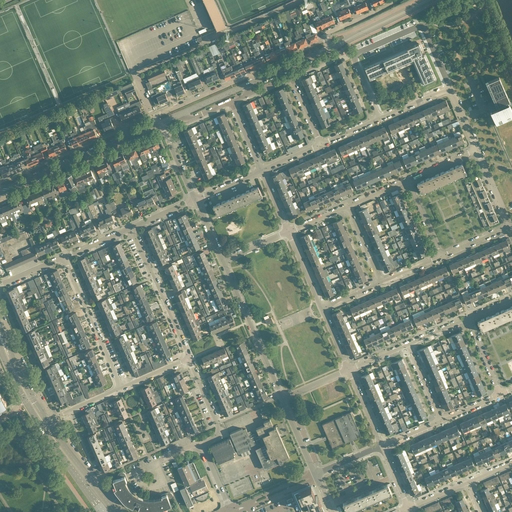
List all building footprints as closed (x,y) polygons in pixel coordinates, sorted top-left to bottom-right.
[(351,15),(349,11),(350,10),(348,7),(348,6),(350,5),(349,2),(347,0),(343,0),(346,4),(344,5),(341,6),(341,8),(342,8),(346,18),(351,15)] [(363,11),(357,0),(354,1),(353,0),(347,0),(349,2),(350,5),(351,6),(354,5),(355,9),(357,14),(363,11)] [(357,0),(363,11),(366,10),(369,9),(368,8),(365,1),(367,0),(357,0)] [(335,23),(333,18),(332,14),(331,15),(329,9),(327,10),(323,1),(320,3),(325,16),(329,25),(335,23)] [(346,18),(342,8),(341,8),(341,6),(339,3),(333,5),(338,16),(340,20),(346,18)] [(329,25),(325,16),(322,17),(320,12),(318,8),(315,9),(317,14),(318,16),(323,27),(329,25)] [(318,16),(312,18),(316,25),(318,30),(323,27),(318,16)] [(318,39),(315,33),(316,32),(317,33),(314,26),(311,28),(309,24),(307,25),(308,29),(314,41),(316,40),(317,41),(317,40),(318,40),(318,39)] [(314,41),(308,29),(307,25),(306,25),(307,26),(305,27),(307,32),(305,33),(305,34),(305,35),(309,43),(310,44),(311,43),(311,42),(314,41)] [(308,44),(303,33),(301,34),(298,27),(295,28),(297,31),(297,30),(303,46),(305,45),(306,45),(307,45),(307,44),(308,44)] [(248,30),(242,33),(244,38),(246,41),(251,39),(248,30)] [(303,46),(297,30),(297,31),(294,32),(296,37),(294,38),(299,48),(300,48),(301,48),(301,47),(303,46)] [(297,49),(295,42),(292,43),(288,31),(285,32),(287,36),(287,38),(288,38),(293,51),(295,50),(296,50),(297,50),(297,49)] [(363,59),(410,42),(406,32),(359,49),(363,59)] [(231,37),(226,39),(230,48),(235,45),(233,41),(232,37),(231,37)] [(288,38),(287,38),(285,39),(286,41),(284,42),(285,46),(288,53),(289,53),(291,52),(291,51),(293,51),(288,38)] [(226,39),(221,41),(225,50),(230,48),(226,39)] [(269,44),(266,45),(272,60),(277,58),(278,57),(282,55),(276,40),(275,39),(273,40),(275,44),(277,49),(275,50),(274,51),(272,47),(270,48),(270,46),(269,44)] [(279,39),(276,40),(282,55),(287,53),(284,46),(284,47),(282,43),(281,44),(280,42),(279,39)] [(225,50),(221,41),(216,43),(220,52),(225,50)] [(220,52),(216,43),(208,47),(213,56),(220,53),(220,52)] [(265,43),(263,45),(267,54),(265,55),(268,62),(272,60),(266,45),(265,43)] [(407,50),(365,68),(369,78),(388,70),(401,64),(413,59),(424,83),(425,83),(433,79),(434,79),(423,54),(421,50),(418,43),(406,48),(406,49),(407,50)] [(208,47),(200,50),(202,54),(202,55),(208,53),(210,57),(210,60),(214,68),(217,66),(215,61),(213,56),(208,47)] [(245,47),(242,48),(244,53),(251,69),(254,68),(256,67),(255,67),(256,67),(257,66),(258,66),(258,67),(260,66),(259,65),(262,64),(257,52),(255,49),(253,50),(254,53),(255,55),(252,56),(254,60),(253,60),(251,56),(250,57),(249,55),(247,52),(248,51),(246,48),(245,47)] [(257,48),(255,49),(257,52),(262,64),(264,63),(264,64),(266,63),(266,62),(264,56),(263,55),(261,56),(259,51),(257,48)] [(197,56),(202,54),(200,50),(195,52),(195,53),(192,54),(200,73),(200,72),(203,71),(197,56)] [(244,59),(242,60),(244,64),(247,71),(247,70),(248,71),(249,70),(251,69),(244,53),(242,54),(244,57),(244,59)] [(200,73),(192,54),(189,56),(190,58),(192,62),(196,73),(197,74),(198,74),(200,73)] [(226,60),(224,62),(231,78),(236,76),(236,75),(241,73),(236,61),(233,54),(229,56),(231,59),(232,59),(233,62),(234,64),(232,65),(233,69),(231,66),(229,67),(228,65),(226,60)] [(219,59),(218,60),(223,73),(226,80),(231,78),(224,62),(221,55),(218,56),(219,59)] [(179,59),(174,61),(179,72),(180,72),(183,70),(181,65),(179,59)] [(238,60),(236,61),(241,73),(246,71),(243,65),(241,61),(239,62),(238,60)] [(344,68),(342,62),(334,65),(337,71),(344,68)] [(150,81),(166,74),(163,67),(147,74),(150,81)] [(217,72),(215,68),(209,71),(213,80),(219,77),(217,72)] [(347,74),(344,68),(337,71),(338,74),(339,77),(347,74)] [(213,80),(209,71),(203,74),(207,83),(213,80)] [(349,80),(347,74),(339,77),(342,83),(349,80)] [(196,87),(202,85),(198,76),(192,78),(196,87)] [(311,76),(301,80),(304,86),(312,82),(312,83),(313,82),(311,76)] [(499,77),(486,83),(487,86),(489,85),(499,108),(491,112),(497,126),(511,119),(511,111),(508,102),(509,101),(499,77)] [(196,87),(192,78),(186,81),(190,90),(196,87)] [(352,86),(349,80),(342,83),(343,86),(341,87),(342,90),(344,89),(352,86)] [(178,96),(185,92),(180,81),(178,82),(179,85),(174,87),(171,81),(169,82),(172,88),(174,93),(176,92),(178,96)] [(314,88),(312,83),(312,82),(304,86),(306,92),(314,88)] [(119,89),(117,90),(119,93),(124,91),(124,90),(134,86),(132,83),(119,88),(119,89)] [(355,92),(352,86),(344,89),(347,96),(355,92)] [(283,88),(281,89),(275,91),(278,97),(285,94),(283,88)] [(318,94),(317,92),(318,92),(316,88),(314,88),(306,92),(309,98),(317,94),(318,94)] [(117,90),(105,95),(107,100),(112,98),(111,97),(119,93),(117,90)] [(157,94),(151,96),(156,105),(159,103),(160,104),(168,100),(167,96),(165,93),(161,95),(159,90),(156,91),(157,94)] [(347,96),(345,96),(346,99),(346,100),(347,103),(350,102),(357,98),(355,92),(347,96)] [(288,100),(285,94),(278,97),(280,103),(288,100)] [(319,100),(317,94),(309,98),(312,104),(319,100)] [(360,104),(357,98),(350,102),(352,108),(360,104)] [(291,106),(288,100),(280,103),(283,109),(291,106)] [(314,110),(322,106),(319,100),(312,104),(314,110)] [(446,100),(440,103),(443,111),(449,109),(446,100)] [(140,101),(130,105),(135,116),(142,113),(139,106),(142,105),(140,101)] [(253,108),(250,102),(243,105),(245,111),(253,108)] [(104,119),(100,121),(102,124),(104,130),(105,129),(106,130),(108,129),(107,128),(113,126),(110,119),(116,116),(107,103),(104,105),(104,107),(106,112),(107,112),(108,116),(106,118),(107,119),(105,120),(104,119)] [(443,111),(440,103),(434,105),(438,114),(439,116),(444,113),(443,111)] [(363,110),(360,104),(352,108),(355,114),(363,110)] [(132,118),(135,116),(130,105),(125,107),(130,119),(132,118)] [(438,114),(434,105),(428,108),(432,116),(438,114)] [(293,112),(291,106),(283,109),(286,115),(293,112)] [(325,112),(322,106),(314,110),(317,116),(325,112)] [(125,107),(118,110),(123,122),(130,119),(125,107)] [(255,114),(253,108),(245,111),(248,117),(255,114)] [(432,116),(428,108),(422,110),(426,119),(432,116)] [(422,110),(417,113),(420,121),(426,119),(422,110)] [(296,118),(293,112),(286,115),(288,121),(296,118)] [(327,118),(325,112),(317,116),(320,122),(327,118)] [(420,121),(417,113),(411,115),(415,124),(420,121)] [(227,119),(224,114),(216,117),(219,123),(227,119)] [(258,120),(255,114),(248,117),(250,123),(258,120)] [(415,124),(411,115),(405,118),(409,126),(415,124)] [(91,123),(85,126),(86,127),(91,139),(92,138),(92,139),(94,138),(94,137),(97,136),(95,132),(94,129),(97,127),(95,123),(95,122),(92,116),(89,118),(90,121),(91,123)] [(298,124),(296,118),(288,121),(291,127),(298,124)] [(330,124),(327,118),(320,122),(322,128),(330,124)] [(409,126),(405,118),(400,120),(403,129),(409,126)] [(229,125),(227,119),(219,123),(221,129),(229,125)] [(261,126),(258,120),(250,123),(253,129),(261,126)] [(403,129),(400,120),(394,123),(397,131),(403,129)] [(397,131),(394,123),(388,125),(392,134),(397,131)] [(301,130),(298,124),(291,127),(293,133),(301,130)] [(232,131),(229,125),(221,129),(219,130),(221,136),(224,135),(232,131)] [(261,126),(253,129),(256,135),(263,132),(262,130),(264,129),(262,125),(261,126)] [(75,128),(72,129),(73,132),(74,133),(79,144),(81,143),(82,143),(83,143),(84,142),(85,142),(85,141),(86,141),(87,141),(88,141),(88,140),(91,139),(86,127),(85,126),(83,127),(83,128),(84,130),(81,131),(82,134),(81,134),(78,135),(76,131),(75,128)] [(384,127),(378,129),(382,138),(384,141),(389,139),(384,127)] [(194,134),(191,128),(184,131),(186,137),(194,134)] [(382,138),(378,129),(373,132),(376,140),(382,138)] [(304,136),(301,130),(293,133),(291,134),(294,140),(304,136)] [(234,137),(232,131),(224,135),(221,136),(224,142),(227,141),(234,137)] [(197,133),(194,134),(186,137),(189,143),(197,140),(198,139),(197,136),(199,135),(198,132),(197,133)] [(266,138),(263,132),(256,135),(258,141),(266,138)] [(376,140),(373,132),(367,134),(371,143),(376,140)] [(71,135),(68,136),(68,137),(70,140),(71,143),(72,142),(73,146),(76,145),(77,146),(78,145),(78,144),(79,144),(74,133),(70,134),(71,135)] [(367,134),(361,137),(365,145),(366,149),(372,146),(371,143),(367,134)] [(464,142),(462,137),(461,134),(455,136),(458,145),(464,142)] [(61,152),(56,140),(54,135),(51,136),(53,141),(54,141),(53,142),(54,142),(51,143),(53,146),(56,154),(61,152)] [(458,145),(455,136),(449,139),(453,147),(458,145)] [(237,143),(234,137),(227,141),(229,147),(237,143)] [(365,145),(361,137),(356,139),(359,148),(360,148),(359,148),(365,145)] [(66,142),(64,138),(59,140),(59,138),(56,140),(61,152),(67,149),(64,142),(66,142)] [(269,144),(268,144),(266,138),(258,141),(261,147),(269,144)] [(359,148),(356,139),(350,142),(354,150),(355,154),(361,151),(360,148),(359,148)] [(453,147),(449,139),(443,141),(447,150),(453,147)] [(189,143),(191,149),(199,146),(197,140),(189,143)] [(447,150),(443,141),(437,144),(441,152),(447,150)] [(146,144),(142,146),(148,159),(150,158),(147,152),(149,151),(150,150),(150,152),(152,155),(155,154),(155,156),(158,155),(152,142),(151,142),(147,144),(146,144)] [(354,150),(350,142),(344,144),(348,153),(354,150)] [(39,153),(36,154),(39,161),(45,159),(42,153),(45,152),(42,144),(41,143),(39,144),(40,147),(37,148),(39,153)] [(56,154),(53,146),(50,148),(48,143),(45,144),(44,143),(42,144),(45,152),(48,150),(51,156),(56,154)] [(240,150),(237,143),(229,147),(232,153),(240,150)] [(273,149),(271,145),(270,143),(269,144),(261,147),(263,153),(273,149)] [(200,145),(199,146),(191,149),(194,155),(202,152),(205,150),(203,144),(200,145)] [(297,144),(287,149),(288,153),(299,148),(297,144)] [(348,153),(344,144),(338,147),(342,155),(348,153)] [(441,152),(437,144),(432,146),(435,155),(441,152)] [(142,146),(137,148),(140,155),(143,161),(148,159),(142,146)] [(435,155),(432,146),(426,149),(430,157),(435,155)] [(39,161),(36,154),(33,155),(30,148),(28,149),(34,164),(39,161)] [(34,164),(28,149),(25,150),(26,153),(28,158),(23,160),(25,165),(28,164),(29,166),(34,164)] [(135,149),(131,151),(136,164),(138,168),(141,167),(138,160),(140,159),(135,149)] [(334,149),(329,151),(332,159),(338,157),(334,149)] [(430,157),(426,149),(420,151),(424,160),(430,157)] [(242,155),(240,150),(232,153),(234,159),(242,155)] [(138,168),(131,151),(126,153),(129,160),(131,159),(136,169),(138,168)] [(334,163),(332,160),(332,159),(329,151),(323,154),(327,162),(328,165),(334,163)] [(424,160),(420,151),(414,154),(418,162),(424,160)] [(204,158),(202,152),(194,155),(197,161),(204,158)] [(123,169),(128,167),(123,154),(120,156),(119,155),(117,156),(122,168),(123,169)] [(327,162),(323,154),(317,156),(321,164),(327,162)] [(418,162),(414,154),(409,156),(412,165),(418,162)] [(245,161),(242,155),(234,159),(237,165),(245,161)] [(14,156),(11,157),(17,171),(23,169),(22,166),(25,165),(23,160),(22,160),(20,156),(15,158),(14,156)] [(119,171),(123,169),(122,168),(117,156),(115,157),(115,158),(112,159),(114,163),(113,163),(117,172),(114,173),(119,184),(120,183),(120,184),(123,183),(120,178),(122,177),(119,171)] [(321,164),(317,156),(311,159),(315,167),(321,164)] [(412,165),(409,156),(403,159),(406,167),(412,165)] [(17,171),(11,157),(9,158),(10,160),(6,162),(11,174),(17,171)] [(207,164),(204,158),(197,161),(199,167),(207,164)] [(315,167),(311,159),(306,161),(309,169),(315,167)] [(403,169),(399,161),(399,160),(393,163),(397,171),(403,169)] [(11,174),(6,162),(1,164),(0,161),(0,171),(1,174),(2,173),(4,177),(8,175),(9,176),(11,175),(11,174)] [(309,169),(306,161),(300,164),(304,172),(309,169)] [(104,162),(101,163),(104,171),(105,173),(106,175),(105,173),(108,172),(109,173),(112,172),(110,168),(108,165),(106,162),(104,163),(104,162)] [(98,165),(95,166),(97,170),(96,170),(98,173),(98,174),(100,177),(106,175),(105,173),(104,171),(101,163),(98,165)] [(397,171),(393,163),(387,165),(391,174),(397,171)] [(210,170),(207,164),(199,167),(202,173),(210,170)] [(304,172),(300,164),(294,166),(298,174),(300,178),(303,177),(301,173),(304,172)] [(462,164),(453,168),(447,171),(451,179),(465,173),(466,174),(462,164)] [(391,174),(387,165),(382,168),(385,176),(391,174)] [(298,174),(294,166),(288,169),(292,177),(298,174)] [(385,176),(382,168),(376,170),(380,179),(385,176)] [(91,170),(86,172),(89,180),(91,184),(95,182),(91,170)] [(212,176),(210,170),(202,173),(205,179),(212,176)] [(380,179),(376,170),(370,173),(374,181),(380,179)] [(369,171),(363,173),(364,175),(368,184),(374,181),(370,173),(369,171)] [(451,179),(447,171),(432,177),(436,186),(451,179)] [(86,172),(81,174),(84,182),(86,186),(89,185),(88,181),(89,180),(86,172)] [(274,182),(282,179),(286,177),(289,176),(288,173),(283,176),(281,172),(275,175),(272,176),(274,182)] [(173,185),(170,178),(167,179),(165,173),(157,177),(161,186),(163,185),(165,188),(173,185)] [(77,176),(72,178),(76,186),(78,189),(81,188),(79,185),(80,184),(82,184),(83,188),(86,186),(84,182),(81,174),(77,176)] [(71,175),(64,178),(70,188),(72,192),(76,190),(78,189),(76,186),(72,178),(71,175)] [(368,184),(364,175),(359,178),(362,186),(368,184)] [(481,181),(478,175),(469,179),(472,185),(481,181)] [(421,194),(422,194),(422,193),(422,192),(436,186),(432,177),(417,184),(421,194)] [(362,186),(359,178),(353,181),(357,189),(362,186)] [(285,185),(282,179),(274,182),(277,188),(285,185)] [(63,181),(57,183),(60,190),(61,192),(63,196),(66,195),(66,196),(69,195),(63,181)] [(483,187),(481,181),(472,185),(474,191),(483,187)] [(353,191),(349,182),(343,185),(347,193),(353,191)] [(48,187),(51,195),(53,199),(55,198),(56,196),(58,195),(60,199),(63,198),(63,197),(63,196),(61,192),(60,190),(58,192),(56,188),(55,189),(53,185),(51,186),(50,186),(49,186),(48,187)] [(176,192),(173,185),(165,188),(166,192),(164,193),(166,198),(174,195),(173,193),(176,192)] [(287,191),(285,185),(277,188),(280,194),(287,191)] [(347,193),(343,185),(338,187),(341,196),(347,193)] [(104,197),(100,186),(93,189),(95,193),(98,199),(104,197)] [(262,196),(258,186),(243,193),(247,202),(261,195),(262,197),(262,196)] [(341,196),(338,187),(335,188),(334,186),(331,187),(332,190),(336,198),(341,196)] [(39,191),(37,192),(42,205),(45,203),(43,199),(45,197),(46,197),(48,196),(50,201),(52,201),(53,200),(53,199),(51,195),(48,187),(46,188),(45,188),(43,189),(43,190),(42,190),(41,190),(39,190),(39,191)] [(486,193),(483,187),(474,191),(477,197),(486,193)] [(152,189),(143,193),(145,197),(145,198),(149,206),(152,205),(155,204),(154,201),(158,199),(157,196),(155,192),(154,193),(152,189)] [(326,192),(330,201),(336,198),(332,190),(326,192)] [(145,198),(145,197),(140,200),(139,199),(137,199),(135,195),(133,195),(131,191),(127,194),(132,205),(136,203),(139,209),(144,207),(144,208),(149,206),(145,198)] [(290,197),(287,191),(280,194),(282,200),(290,197)] [(330,201),(326,192),(323,193),(322,191),(320,192),(321,195),(320,195),(324,203),(330,201)] [(27,204),(25,205),(29,214),(32,213),(31,210),(30,207),(32,206),(35,205),(34,202),(35,202),(38,201),(40,206),(41,205),(42,205),(37,192),(35,193),(34,193),(32,193),(32,194),(31,194),(30,195),(28,195),(28,196),(25,197),(27,201),(26,201),(27,204)] [(324,203),(320,195),(321,195),(320,192),(314,195),(315,197),(318,206),(324,203)] [(232,208),(246,202),(247,202),(243,193),(228,199),(232,208)] [(488,199),(486,193),(477,197),(479,203),(488,199)] [(402,200),(401,199),(399,194),(392,198),(394,203),(402,200)] [(292,203),(290,197),(282,200),(285,206),(292,203)] [(318,206),(315,197),(309,200),(313,208),(318,206)] [(232,208),(228,199),(213,206),(217,216),(218,216),(217,215),(232,208)] [(491,204),(488,199),(479,203),(482,208),(491,204)] [(9,204),(7,205),(11,216),(11,217),(12,216),(13,217),(12,217),(13,221),(14,223),(17,222),(15,216),(14,214),(16,213),(15,211),(16,210),(17,212),(22,210),(25,216),(29,214),(25,205),(22,206),(21,204),(20,204),(18,200),(16,201),(15,201),(14,202),(13,202),(13,203),(12,203),(11,203),(9,204)] [(313,208),(309,200),(303,202),(307,211),(313,208)] [(404,206),(402,200),(394,203),(397,209),(404,206)] [(114,201),(109,203),(113,211),(117,209),(114,201)] [(84,206),(85,206),(84,203),(77,207),(76,208),(79,212),(86,209),(84,206)] [(93,203),(88,205),(94,219),(95,220),(97,219),(98,220),(101,219),(100,217),(99,217),(96,211),(97,211),(93,203)] [(107,216),(104,217),(108,225),(114,222),(111,214),(114,213),(113,211),(109,203),(106,204),(108,208),(104,210),(107,216)] [(295,209),(292,203),(285,206),(287,212),(295,209)] [(94,219),(88,205),(88,204),(85,206),(84,206),(86,209),(90,220),(94,219)] [(120,209),(117,211),(120,217),(121,216),(122,219),(126,217),(126,216),(127,215),(133,213),(131,209),(130,209),(128,204),(127,204),(128,206),(124,208),(123,207),(120,208),(120,209)] [(493,210),(491,204),(482,208),(484,214),(493,210)] [(0,219),(1,223),(2,224),(7,222),(4,216),(5,215),(7,214),(10,219),(11,218),(12,217),(13,217),(12,216),(11,217),(11,216),(7,205),(5,206),(4,206),(3,207),(2,207),(2,208),(1,208),(0,207),(0,219)] [(407,212),(404,206),(397,209),(399,215),(407,212)] [(79,212),(76,208),(76,207),(69,210),(71,216),(76,214),(79,212)] [(298,207),(295,209),(287,212),(290,218),(301,213),(298,207)] [(369,214),(367,208),(359,212),(361,218),(369,214)] [(496,216),(493,210),(484,214),(487,220),(496,216)] [(410,218),(407,212),(399,215),(402,221),(410,218)] [(89,233),(87,226),(85,222),(81,224),(76,214),(71,216),(72,217),(76,227),(78,226),(83,235),(89,233)] [(185,214),(175,218),(178,224),(187,219),(186,217),(187,217),(186,214),(185,214)] [(372,221),(369,214),(361,218),(364,224),(372,221)] [(499,222),(496,216),(487,220),(489,226),(499,222)] [(70,220),(73,228),(67,230),(71,241),(78,238),(74,229),(76,228),(76,227),(72,217),(69,219),(70,220)] [(108,225),(104,217),(101,219),(98,220),(101,228),(108,225)] [(412,224),(410,218),(402,221),(405,227),(412,224)] [(189,223),(187,219),(178,224),(180,229),(189,225),(188,223),(189,223)] [(35,222),(33,223),(35,228),(37,227),(42,225),(43,224),(41,220),(39,221),(40,223),(36,225),(35,222)] [(340,220),(332,223),(335,229),(343,226),(340,220)] [(364,224),(367,230),(374,226),(372,221),(364,224)] [(96,230),(93,223),(92,222),(89,223),(90,225),(87,226),(89,233),(96,230)] [(415,230),(412,224),(405,227),(407,233),(415,230)] [(42,225),(37,227),(39,230),(40,229),(41,231),(42,231),(43,232),(44,233),(45,232),(42,225)] [(190,225),(189,225),(180,229),(182,235),(192,231),(191,229),(190,225)] [(377,225),(374,226),(367,230),(369,236),(377,232),(379,231),(377,225)] [(154,234),(157,232),(155,226),(151,228),(152,228),(145,231),(145,232),(146,233),(147,237),(154,234)] [(346,232),(343,226),(335,229),(338,235),(346,232)] [(64,244),(71,241),(67,230),(65,228),(59,230),(58,228),(55,230),(58,236),(61,235),(64,244)] [(192,230),(192,231),(182,235),(185,241),(187,239),(194,236),(193,234),(194,234),(192,230)] [(417,236),(415,230),(407,233),(410,239),(417,236)] [(154,234),(147,237),(148,237),(148,239),(150,242),(159,238),(162,237),(161,234),(157,236),(156,233),(157,233),(157,232),(154,234)] [(338,235),(336,236),(338,242),(348,238),(346,232),(338,235)] [(380,238),(377,232),(369,236),(372,242),(380,238)] [(0,243),(7,240),(9,239),(7,236),(2,238),(0,234),(0,243)] [(310,240),(308,234),(300,237),(302,243),(310,240)] [(59,246),(56,238),(55,238),(54,235),(48,238),(49,241),(52,249),(59,246)] [(194,236),(187,239),(190,244),(196,242),(196,240),(194,236)] [(420,242),(417,236),(410,239),(412,245),(420,242)] [(162,244),(159,238),(150,242),(150,243),(150,242),(151,244),(150,244),(151,245),(150,246),(151,248),(152,248),(162,244)] [(338,242),(340,248),(343,247),(351,244),(348,238),(338,242)] [(382,244),(380,238),(372,242),(374,248),(382,244)] [(510,247),(509,245),(511,244),(509,238),(506,239),(503,240),(503,241),(501,242),(504,250),(505,253),(511,250),(510,247)] [(46,252),(52,249),(49,241),(45,243),(44,239),(41,240),(43,244),(42,244),(46,252)] [(9,245),(7,240),(0,243),(0,245),(1,249),(7,246),(9,245)] [(313,246),(310,240),(302,243),(305,249),(313,246)] [(190,244),(187,246),(189,252),(192,250),(199,247),(199,246),(198,245),(199,244),(198,242),(197,242),(197,241),(196,242),(190,244)] [(121,246),(119,242),(113,245),(112,245),(109,246),(110,247),(109,247),(112,252),(121,248),(120,246),(121,246)] [(423,248),(420,242),(412,245),(415,251),(423,248)] [(504,250),(501,242),(499,243),(498,242),(495,244),(498,252),(504,250)] [(46,252),(42,244),(35,247),(39,255),(46,252)] [(164,249),(162,244),(152,248),(153,250),(154,253),(164,249)] [(353,250),(351,244),(343,247),(346,253),(353,250)] [(385,250),(382,244),(374,248),(377,254),(385,250)] [(498,252),(495,244),(491,245),(491,246),(489,247),(493,255),(498,252)] [(316,252),(313,246),(305,249),(308,255),(316,252)] [(493,255),(489,247),(487,248),(487,247),(483,249),(487,257),(493,255)] [(122,248),(121,248),(112,252),(114,258),(124,254),(123,252),(122,248)] [(425,254),(423,248),(415,251),(418,257),(425,254)] [(157,259),(167,255),(164,249),(154,253),(154,254),(155,253),(155,255),(157,259)] [(487,257),(483,249),(479,250),(480,251),(478,252),(481,260),(487,257)] [(356,256),(353,250),(346,253),(342,255),(345,261),(348,259),(356,256)] [(387,256),(385,250),(377,254),(380,260),(387,256)] [(205,255),(203,251),(193,256),(195,261),(205,257),(204,255),(205,255)] [(318,258),(316,252),(308,255),(310,261),(318,258)] [(481,260),(478,252),(476,253),(475,252),(472,254),(475,262),(481,260)] [(126,259),(125,257),(126,257),(124,253),(124,254),(114,258),(116,261),(114,262),(112,261),(109,263),(107,264),(104,265),(106,269),(117,264),(117,263),(126,259)] [(475,262),(472,254),(468,255),(468,256),(466,257),(470,265),(475,262)] [(159,265),(166,262),(166,261),(165,259),(168,257),(167,255),(157,259),(158,261),(157,261),(159,265)] [(80,266),(90,262),(87,256),(84,257),(84,258),(77,261),(78,261),(79,263),(78,263),(80,266)] [(351,265),(359,262),(356,256),(348,259),(351,265)] [(382,265),(390,262),(387,256),(380,260),(382,265)] [(205,257),(195,261),(198,267),(208,262),(207,261),(207,260),(206,257),(205,257)] [(470,265),(466,257),(464,258),(464,257),(460,259),(464,267),(470,265)] [(321,264),(318,258),(310,261),(313,267),(321,264)] [(128,265),(128,263),(126,259),(117,263),(117,264),(119,269),(128,265)] [(457,261),(455,262),(458,270),(464,267),(460,259),(457,260),(457,261)] [(390,262),(382,265),(385,272),(388,270),(395,267),(398,266),(395,260),(393,261),(390,262)] [(82,272),(92,267),(91,265),(93,264),(92,261),(90,262),(80,266),(80,267),(80,266),(81,268),(82,272)] [(208,262),(199,266),(201,272),(210,268),(209,266),(210,266),(208,262)] [(361,267),(359,262),(351,265),(353,271),(361,267)] [(458,270),(455,262),(453,263),(452,262),(449,264),(452,272),(458,270)] [(131,270),(130,268),(129,264),(128,265),(119,269),(122,274),(131,270)] [(323,270),(321,264),(313,267),(316,273),(323,270)] [(177,269),(175,265),(172,265),(165,268),(166,270),(167,273),(174,270),(177,269)] [(442,268),(440,269),(443,277),(449,274),(445,266),(441,267),(442,268)] [(85,277),(95,273),(93,268),(92,268),(92,267),(82,272),(83,272),(83,274),(85,277)] [(364,273),(361,267),(353,271),(356,277),(364,273)] [(212,271),(212,270),(211,268),(210,268),(201,272),(202,275),(201,275),(202,277),(206,276),(212,273),(212,271)] [(323,270),(316,273),(318,279),(326,276),(329,274),(326,269),(323,270)] [(443,277),(440,269),(437,270),(437,269),(433,271),(437,279),(443,277)] [(59,275),(58,274),(59,273),(57,270),(50,273),(50,272),(44,274),(47,281),(50,279),(59,275)] [(95,273),(85,277),(85,278),(85,277),(86,279),(85,279),(87,283),(95,279),(94,277),(102,273),(101,270),(95,273)] [(131,270),(122,274),(124,280),(127,278),(133,276),(132,274),(133,274),(131,270)] [(168,275),(170,279),(177,276),(174,270),(167,273),(167,274),(168,273),(169,275),(168,275)] [(431,282),(437,279),(433,271),(430,272),(430,273),(428,274),(431,282)] [(212,273),(206,276),(208,282),(215,279),(214,277),(213,273),(212,273)] [(366,280),(364,273),(356,277),(358,281),(354,282),(356,287),(364,283),(363,281),(366,280)] [(431,282),(428,274),(426,275),(426,274),(422,276),(426,284),(431,282)] [(59,275),(50,279),(52,285),(62,281),(61,279),(60,275),(59,275)] [(136,281),(135,279),(134,275),(133,276),(127,278),(124,280),(127,287),(132,284),(132,283),(136,281)] [(179,281),(177,276),(170,279),(171,281),(172,284),(179,281)] [(329,282),(326,276),(318,279),(321,285),(329,282)] [(426,284),(422,276),(418,277),(419,278),(417,279),(420,287),(426,284)] [(511,284),(508,276),(503,278),(506,286),(508,285),(508,286),(511,284)] [(89,288),(99,284),(97,278),(95,279),(87,283),(88,285),(89,288)] [(506,286),(503,278),(497,281),(501,290),(504,288),(504,287),(506,286)] [(36,286),(34,283),(33,279),(28,281),(30,288),(36,286)] [(208,282),(205,283),(208,288),(217,284),(216,282),(217,282),(215,279),(208,282)] [(420,287),(417,279),(415,280),(414,279),(410,281),(414,289),(420,287)] [(62,281),(52,285),(53,288),(51,289),(53,292),(57,290),(56,290),(64,286),(63,284),(64,284),(62,281)] [(173,286),(174,290),(182,287),(179,281),(172,284),(172,285),(173,284),(173,286)] [(414,289),(410,281),(407,282),(407,283),(405,284),(409,292),(414,289)] [(501,290),(497,281),(491,283),(495,291),(497,290),(497,291),(501,290)] [(331,288),(329,282),(321,285),(323,291),(331,288)] [(495,291),(491,283),(486,286),(489,294),(493,293),(493,292),(495,291)] [(99,284),(89,288),(89,289),(90,288),(91,290),(90,290),(92,294),(99,291),(98,288),(101,287),(99,284)] [(141,288),(140,284),(133,287),(132,286),(129,287),(132,294),(135,293),(142,290),(141,288)] [(218,284),(217,284),(208,288),(210,294),(220,290),(219,288),(218,284)] [(409,292),(405,284),(403,285),(403,284),(399,286),(403,294),(409,292)] [(9,297),(19,293),(17,286),(13,288),(14,289),(7,292),(9,297)] [(38,291),(36,287),(36,286),(30,288),(31,290),(27,292),(29,296),(36,292),(38,291)] [(64,286),(56,290),(57,290),(60,295),(66,292),(66,290),(64,286)] [(489,294),(486,286),(480,288),(483,296),(485,295),(486,296),(489,294)] [(336,293),(334,288),(334,287),(331,288),(323,291),(326,297),(336,293)] [(392,290),(390,291),(393,298),(395,297),(397,301),(401,299),(396,287),(392,289),(392,290)] [(483,296),(480,288),(474,291),(478,299),(482,298),(481,297),(483,296)] [(102,289),(99,291),(92,294),(93,296),(94,300),(101,297),(100,294),(103,292),(102,289)] [(177,301),(187,297),(184,289),(181,291),(181,293),(175,296),(176,297),(175,298),(177,301)] [(144,295),(143,293),(144,293),(142,290),(135,293),(137,298),(144,295)] [(222,293),(221,293),(222,292),(221,290),(220,290),(210,294),(213,299),(222,295),(221,293),(222,293)] [(472,301),(468,293),(467,290),(461,293),(466,305),(470,303),(470,302),(472,301)] [(393,298),(390,291),(388,291),(384,292),(388,301),(393,298)] [(478,299),(474,291),(468,293),(472,301),(474,300),(474,301),(478,299)] [(23,296),(21,292),(20,293),(19,293),(9,297),(12,303),(22,298),(21,296),(23,296)] [(67,292),(66,292),(60,295),(56,296),(59,302),(69,297),(68,295),(69,294),(68,292),(67,292)] [(388,301),(384,292),(380,294),(381,295),(379,295),(382,303),(388,301)] [(459,293),(451,296),(453,300),(456,308),(458,307),(459,308),(463,306),(463,305),(464,305),(459,293)] [(146,299),(146,298),(147,298),(146,295),(145,296),(145,295),(144,295),(137,298),(134,300),(135,300),(134,300),(137,305),(147,301),(146,299)] [(222,295),(213,299),(215,305),(224,301),(224,299),(222,295)] [(382,303),(379,295),(377,296),(376,296),(373,297),(376,306),(382,303)] [(71,301),(71,300),(70,297),(69,297),(59,302),(61,307),(62,307),(71,303),(70,301),(71,301)] [(376,306),(373,297),(369,299),(369,300),(367,300),(371,308),(376,306)] [(12,303),(14,309),(24,304),(22,298),(12,303)] [(99,304),(100,308),(110,304),(108,298),(98,302),(98,303),(98,302),(99,304)] [(184,298),(177,301),(178,303),(179,306),(186,303),(184,298)] [(137,305),(139,311),(149,306),(148,304),(149,304),(147,300),(147,301),(137,305)] [(371,308),(367,300),(365,301),(365,300),(361,302),(365,311),(371,308)] [(456,308),(453,300),(448,303),(451,311),(455,310),(454,309),(456,308)] [(227,306),(226,304),(225,301),(224,301),(215,305),(218,310),(227,306)] [(365,311),(361,302),(358,304),(358,305),(356,305),(359,313),(365,311)] [(72,303),(71,303),(62,307),(64,311),(66,310),(67,311),(74,308),(73,306),(72,303)] [(182,312),(189,309),(186,303),(179,306),(179,307),(180,307),(181,308),(180,309),(182,312)] [(451,311),(448,303),(442,305),(445,313),(447,312),(447,313),(451,311)] [(14,309),(17,314),(24,311),(27,310),(24,304),(14,309)] [(110,304),(100,308),(101,308),(101,310),(103,314),(110,310),(113,309),(110,304)] [(359,313),(356,305),(354,306),(353,305),(350,307),(353,316),(359,313)] [(445,313),(442,305),(436,308),(440,316),(443,315),(443,314),(445,313)] [(149,306),(139,311),(140,311),(142,316),(151,312),(151,310),(149,306)] [(184,317),(194,313),(192,308),(189,309),(182,312),(183,314),(184,317)] [(235,323),(232,318),(230,313),(227,315),(225,311),(227,310),(226,308),(222,310),(223,312),(226,318),(229,325),(231,324),(231,325),(235,323)] [(440,316),(436,308),(430,310),(434,318),(436,317),(436,318),(440,316)] [(511,317),(507,309),(492,315),(496,324),(511,317)] [(105,319),(112,316),(110,310),(103,314),(104,315),(103,316),(105,319)] [(434,318),(430,310),(424,313),(428,321),(432,320),(432,319),(434,318)] [(26,317),(24,311),(17,314),(19,320),(26,317)] [(142,316),(141,316),(144,323),(148,321),(147,320),(154,317),(153,315),(152,311),(151,312),(142,316)] [(340,311),(332,314),(334,320),(343,317),(340,311)] [(77,316),(76,312),(69,315),(70,318),(68,319),(69,322),(71,321),(78,318),(77,316)] [(187,323),(196,319),(194,313),(184,317),(184,318),(185,318),(185,319),(185,320),(187,323)] [(428,321),(424,313),(419,315),(422,323),(424,322),(425,323),(428,321)] [(422,323),(419,315),(413,318),(417,326),(420,325),(420,324),(422,323)] [(496,324),(492,315),(477,322),(481,332),(482,331),(481,330),(496,324)] [(114,321),(112,316),(105,319),(106,321),(107,325),(114,321)] [(229,325),(226,318),(223,319),(222,316),(219,318),(220,321),(223,327),(225,327),(229,325)] [(19,320),(21,325),(29,322),(26,317),(19,320)] [(345,323),(343,317),(334,320),(337,326),(345,323)] [(78,318),(71,321),(73,326),(80,323),(79,321),(80,321),(78,318)] [(196,319),(187,323),(188,325),(187,325),(189,329),(199,324),(200,324),(198,318),(196,319)] [(413,328),(409,319),(404,322),(407,330),(409,329),(409,330),(413,328)] [(118,320),(114,321),(107,325),(108,325),(108,326),(108,327),(110,330),(117,327),(116,324),(119,323),(118,320)] [(24,331),(34,327),(31,321),(29,322),(21,325),(24,331)] [(149,324),(146,326),(148,331),(158,327),(157,325),(158,325),(156,321),(149,324)] [(220,321),(215,323),(218,330),(220,329),(224,328),(223,327),(220,321)] [(395,335),(392,327),(392,326),(390,321),(386,323),(388,326),(389,327),(390,328),(386,329),(390,338),(394,336),(394,335),(395,335)] [(407,330),(404,322),(398,324),(402,333),(405,331),(405,330),(407,330)] [(80,323),(73,326),(71,327),(73,333),(82,329),(82,327),(80,323)] [(218,330),(215,323),(209,326),(212,333),(213,333),(213,332),(214,331),(214,332),(218,330)] [(348,328),(345,323),(337,326),(339,332),(348,328)] [(191,334),(201,330),(199,324),(189,329),(190,330),(191,334)] [(402,333),(398,324),(392,327),(392,326),(392,327),(395,335),(397,334),(398,335),(402,333)] [(112,336),(122,332),(120,326),(117,327),(110,330),(111,332),(110,332),(112,336)] [(158,327),(148,331),(150,337),(151,336),(160,332),(160,330),(158,327)] [(350,334),(348,328),(339,332),(342,338),(350,334)] [(83,329),(82,329),(73,333),(76,338),(85,334),(84,332),(83,329)] [(390,338),(386,329),(381,332),(384,340),(386,339),(387,339),(390,338)] [(37,336),(39,335),(38,332),(35,333),(34,330),(27,333),(30,339),(37,336)] [(201,336),(199,331),(201,330),(191,334),(192,334),(193,336),(192,336),(194,340),(201,336)] [(163,338),(162,336),(161,332),(160,332),(154,335),(151,336),(153,342),(154,342),(163,338)] [(384,340),(381,332),(375,334),(379,343),(383,341),(382,340),(384,340)] [(463,338),(460,332),(451,336),(454,342),(463,338)] [(32,345),(42,340),(41,337),(43,336),(42,334),(39,335),(37,336),(30,339),(32,345)] [(85,334),(76,338),(78,344),(81,343),(88,340),(88,339),(87,340),(86,338),(87,338),(87,337),(86,334),(85,335),(85,334)] [(353,340),(350,334),(342,338),(345,344),(353,340)] [(379,343),(375,334),(369,337),(373,345),(375,343),(375,344),(379,343)] [(125,341),(123,336),(116,339),(117,341),(116,341),(118,344),(125,341)] [(373,345),(369,337),(363,339),(367,348),(371,346),(371,345),(373,345)] [(165,343),(164,341),(165,341),(163,338),(154,342),(156,345),(158,344),(158,346),(165,343)] [(465,344),(463,338),(454,342),(457,348),(465,344)] [(45,346),(42,340),(32,345),(34,350),(45,346)] [(89,343),(88,340),(81,343),(83,348),(90,345),(89,343)] [(130,345),(128,340),(118,344),(118,345),(118,344),(119,346),(120,350),(130,345)] [(356,346),(353,340),(345,344),(347,350),(356,346)] [(244,345),(245,345),(244,342),(243,342),(236,345),(238,350),(245,347),(244,346),(244,345)] [(167,349),(167,347),(165,343),(158,346),(156,347),(159,353),(168,349),(167,349)] [(468,350),(465,344),(457,348),(459,354),(468,350)] [(123,355),(131,352),(133,351),(130,345),(120,350),(121,350),(122,352),(121,352),(123,355)] [(37,356),(47,351),(45,346),(34,350),(37,356)] [(360,352),(358,352),(356,346),(347,350),(350,356),(354,354),(355,358),(362,355),(360,352)] [(430,352),(428,346),(419,350),(422,356),(430,352)] [(247,351),(245,347),(238,350),(241,356),(247,353),(246,351),(247,351)] [(170,354),(169,352),(168,348),(167,349),(168,349),(159,353),(158,353),(160,360),(162,359),(165,358),(164,357),(170,354)] [(227,355),(224,348),(222,349),(218,350),(221,357),(227,355)] [(94,353),(92,349),(85,352),(87,358),(94,355),(93,353),(94,353)] [(221,357),(218,350),(218,351),(216,351),(213,352),(217,362),(223,360),(221,357)] [(462,360),(470,356),(468,350),(459,354),(462,360)] [(39,361),(49,357),(50,357),(47,351),(37,356),(39,361)] [(132,358),(130,352),(131,352),(123,355),(123,356),(123,355),(124,357),(125,361),(132,358)] [(217,362),(213,352),(213,353),(211,354),(211,353),(207,355),(211,363),(212,365),(217,362)] [(433,358),(430,352),(422,356),(424,362),(433,358)] [(249,356),(247,353),(241,356),(243,361),(249,358),(249,357),(249,356)] [(73,360),(77,358),(76,355),(69,358),(72,365),(74,364),(73,360)] [(94,355),(87,358),(84,359),(87,365),(96,360),(96,358),(94,355)] [(211,363),(207,355),(206,356),(205,356),(202,357),(203,360),(199,361),(201,366),(205,364),(206,366),(211,363)] [(473,362),(470,356),(462,360),(464,366),(473,362)] [(49,364),(48,361),(51,360),(49,357),(39,361),(42,367),(49,364)] [(135,363),(132,358),(125,361),(126,361),(126,363),(127,366),(135,363)] [(252,364),(251,362),(250,358),(249,358),(243,361),(243,362),(241,363),(243,368),(252,364)] [(433,358),(424,362),(427,368),(435,364),(433,358)] [(404,365),(401,359),(393,363),(396,369),(404,365)] [(97,360),(96,360),(87,365),(89,370),(92,369),(99,366),(98,364),(97,360)] [(136,369),(140,367),(138,362),(135,363),(127,366),(128,367),(128,366),(129,368),(128,368),(130,372),(132,371),(136,369)] [(475,368),(473,362),(464,366),(467,372),(475,368)] [(47,375),(58,370),(55,364),(51,365),(52,366),(45,369),(47,375)] [(252,364),(243,368),(242,368),(245,374),(248,372),(255,369),(254,369),(254,368),(254,367),(252,364)] [(438,370),(435,364),(427,368),(429,374),(438,370)] [(406,371),(404,365),(396,369),(398,374),(406,371)] [(99,366),(92,369),(95,374),(102,371),(101,371),(100,369),(101,369),(99,366)] [(478,374),(475,368),(467,372),(469,378),(478,374)] [(256,373),(255,369),(248,372),(250,378),(257,375),(256,373)] [(50,380),(60,376),(58,370),(47,375),(50,380)] [(182,376),(180,372),(178,374),(176,370),(172,372),(174,376),(176,381),(182,378),(182,376)] [(432,380),(441,376),(438,370),(429,374),(432,380)] [(104,377),(103,375),(102,371),(95,374),(91,376),(93,381),(97,380),(104,377)] [(409,377),(406,371),(398,374),(401,380),(409,377)] [(210,382),(221,378),(218,373),(215,374),(208,377),(209,379),(210,382)] [(371,379),(369,373),(361,377),(363,383),(371,379)] [(481,380),(478,374),(469,378),(472,384),(481,380)] [(257,375),(250,378),(247,379),(249,385),(259,380),(258,379),(259,378),(257,375)] [(52,386),(62,382),(60,376),(50,380),(52,386)] [(104,376),(104,377),(97,380),(98,383),(95,384),(97,387),(106,382),(105,380),(106,380),(104,376)] [(435,386),(443,382),(441,376),(432,380),(435,386)] [(411,382),(409,377),(401,380),(403,386),(411,382)] [(183,378),(182,378),(176,381),(174,382),(176,387),(185,384),(185,383),(184,382),(183,378)] [(211,384),(213,388),(223,383),(221,378),(210,382),(211,382),(212,384),(211,384)] [(374,385),(371,379),(363,383),(366,388),(374,385)] [(252,391),(262,386),(261,386),(261,384),(259,380),(249,385),(250,385),(249,385),(252,391)] [(483,386),(481,380),(472,384),(475,390),(483,386)] [(62,382),(52,386),(55,392),(65,387),(63,381),(62,382)] [(414,388),(411,382),(403,386),(406,392),(414,388)] [(446,388),(443,382),(435,386),(437,392),(446,388)] [(185,383),(185,384),(176,387),(179,393),(181,392),(188,389),(187,389),(186,387),(187,387),(185,383)] [(225,389),(223,383),(213,388),(214,390),(215,393),(224,389),(225,389)] [(376,391),(374,385),(366,388),(368,394),(376,391)] [(144,395),(154,391),(152,387),(149,388),(149,386),(142,389),(142,390),(143,391),(142,391),(144,395)] [(263,389),(264,389),(263,386),(262,386),(252,391),(254,396),(255,396),(264,391),(263,390),(263,389)] [(486,392),(483,386),(475,390),(477,396),(486,392)] [(68,393),(65,387),(55,392),(57,397),(68,393)] [(416,394),(414,388),(406,392),(408,397),(416,394)] [(448,394),(446,388),(437,392),(440,398),(448,394)] [(227,395),(224,390),(224,389),(215,393),(215,394),(216,393),(216,395),(217,399),(227,395)] [(144,395),(145,397),(146,401),(147,400),(153,397),(152,394),(157,392),(156,390),(154,391),(144,395)] [(266,395),(264,391),(255,396),(258,401),(267,397),(266,397),(266,395)] [(379,396),(376,391),(368,394),(371,400),(379,396)] [(68,400),(71,399),(68,392),(68,393),(57,397),(60,403),(63,401),(65,405),(69,403),(68,400)] [(419,400),(416,394),(408,397),(411,403),(419,400)] [(443,404),(451,400),(448,394),(440,398),(443,404)] [(185,401),(182,395),(173,399),(175,405),(178,404),(185,401)] [(220,404),(230,400),(228,395),(227,395),(217,399),(218,399),(219,401),(218,401),(220,404)] [(104,412),(107,411),(105,406),(113,402),(116,407),(122,404),(121,403),(122,402),(120,399),(117,400),(116,396),(100,403),(104,413),(104,412)] [(156,396),(153,397),(147,400),(147,402),(149,406),(159,402),(156,396)] [(381,402),(379,396),(371,400),(373,406),(381,402)] [(247,408),(253,405),(252,402),(249,404),(247,399),(244,400),(247,408)] [(445,410),(456,405),(453,399),(451,400),(443,404),(445,410)] [(233,405),(230,400),(220,404),(220,405),(220,404),(221,406),(222,410),(229,407),(229,406),(233,405)] [(421,405),(419,400),(411,403),(413,409),(421,405)] [(187,407),(185,401),(178,404),(180,410),(187,407)] [(384,408),(381,402),(373,406),(376,411),(384,408)] [(122,404),(116,407),(118,413),(125,410),(124,408),(123,404),(122,404)] [(511,415),(509,412),(506,404),(500,406),(504,415),(505,418),(511,415)] [(424,411),(421,405),(413,409),(416,415),(424,411)] [(504,415),(500,406),(494,409),(498,417),(504,415)] [(88,409),(85,410),(87,413),(82,415),(83,416),(84,417),(83,417),(85,421),(95,416),(91,407),(88,409)] [(190,412),(187,407),(180,410),(177,411),(180,416),(190,412)] [(232,412),(229,407),(222,410),(223,410),(223,412),(225,416),(232,412)] [(157,414),(154,408),(147,411),(147,412),(148,411),(148,413),(149,417),(157,414)] [(384,408),(376,411),(378,417),(386,414),(384,408)] [(498,417),(494,409),(488,411),(492,420),(498,417)] [(125,410),(118,413),(120,418),(127,415),(126,413),(127,413),(125,410)] [(418,420),(427,417),(424,411),(416,415),(418,420)] [(492,420),(488,411),(483,414),(486,422),(492,420)] [(160,412),(157,414),(149,417),(150,417),(151,419),(150,419),(152,422),(159,419),(158,417),(161,415),(160,412)] [(192,418),(190,412),(180,416),(182,422),(192,418)] [(361,436),(352,417),(350,412),(343,415),(343,414),(342,415),(342,416),(322,424),(332,448),(350,441),(351,443),(353,442),(352,439),(361,436)] [(389,419),(386,414),(378,417),(381,423),(389,419)] [(486,422),(483,414),(477,416),(481,425),(486,422)] [(97,422),(95,416),(85,421),(86,422),(86,423),(87,426),(88,426),(97,422)] [(481,425),(477,416),(471,419),(475,427),(481,425)] [(162,418),(159,419),(152,422),(152,423),(152,422),(153,424),(154,428),(161,425),(160,422),(163,421),(162,418)] [(194,423),(192,418),(182,422),(185,428),(187,427),(187,426),(194,423)] [(259,436),(256,437),(254,434),(253,434),(251,431),(247,432),(246,428),(242,430),(242,428),(230,433),(231,435),(234,441),(231,442),(229,437),(210,446),(217,463),(234,456),(233,453),(236,452),(235,450),(237,449),(239,453),(240,452),(249,448),(255,446),(256,448),(255,449),(264,470),(280,463),(283,462),(283,461),(282,460),(289,457),(276,426),(273,427),(270,419),(264,422),(265,425),(256,428),(259,436)] [(391,425),(389,419),(381,423),(383,429),(391,425)] [(471,419),(465,421),(469,430),(475,427),(471,419)] [(124,428),(124,426),(122,421),(115,424),(115,425),(113,426),(116,432),(118,431),(124,428)] [(469,430),(465,421),(460,424),(463,432),(469,430)] [(99,425),(97,422),(88,426),(88,428),(90,432),(97,429),(96,426),(99,425)] [(197,429),(194,423),(187,426),(187,427),(189,430),(186,432),(188,435),(191,434),(190,432),(197,429)] [(164,430),(161,425),(154,428),(155,428),(156,430),(155,430),(157,433),(164,430)] [(394,431),(391,425),(383,429),(386,434),(394,431)] [(456,425),(450,428),(454,436),(460,434),(456,425)] [(127,433),(126,431),(125,428),(124,428),(118,431),(119,433),(116,434),(117,438),(120,436),(127,433)] [(454,436),(450,428),(445,430),(448,439),(454,436)] [(166,436),(164,430),(157,433),(157,434),(157,433),(158,435),(159,439),(166,436)] [(448,439),(445,430),(439,433),(443,441),(448,439)] [(127,433),(120,436),(123,442),(129,439),(128,437),(129,437),(127,433)] [(443,441),(439,433),(433,435),(437,444),(443,441)] [(97,439),(94,434),(87,437),(90,443),(97,439)] [(168,435),(166,436),(159,439),(160,439),(160,441),(162,445),(171,441),(168,435)] [(437,444),(433,435),(427,438),(431,446),(437,444)] [(431,446),(427,438),(422,440),(425,449),(431,446)] [(99,445),(97,439),(90,443),(92,448),(99,445)] [(130,439),(129,439),(123,442),(124,445),(121,446),(122,449),(132,444),(131,443),(131,442),(130,439)] [(425,449),(422,440),(416,443),(420,451),(425,449)] [(511,449),(508,441),(502,444),(506,452),(511,449)] [(420,451),(416,443),(410,445),(414,454),(420,451)] [(501,454),(497,446),(496,443),(490,446),(491,449),(495,457),(501,454)] [(132,444),(122,449),(124,454),(134,450),(133,448),(134,448),(132,444)] [(506,452),(502,444),(497,446),(501,454),(506,452)] [(102,451),(99,445),(92,448),(95,454),(102,451)] [(249,448),(240,452),(242,457),(251,453),(249,448)] [(495,457),(491,449),(485,451),(489,460),(495,457)] [(134,450),(124,454),(128,462),(135,459),(134,457),(137,455),(136,455),(136,454),(136,453),(134,450)] [(404,456),(401,450),(393,454),(395,460),(404,456)] [(104,456),(102,451),(95,454),(97,459),(104,456)] [(489,460),(485,451),(479,454),(483,462),(489,460)] [(483,462),(479,454),(474,456),(477,465),(483,462)] [(107,462),(104,456),(97,459),(100,465),(107,462)] [(406,462),(404,456),(395,460),(398,466),(406,462)] [(474,466),(470,458),(465,460),(468,468),(474,466)] [(200,478),(193,461),(189,463),(188,462),(188,461),(189,460),(187,461),(186,461),(184,462),(185,462),(186,462),(186,463),(187,464),(177,468),(185,485),(190,482),(192,485),(198,482),(197,479),(200,478)] [(468,468),(465,460),(459,463),(463,471),(468,468)] [(110,469),(107,462),(100,465),(102,470),(103,470),(103,472),(110,469)] [(409,468),(406,462),(398,466),(401,471),(409,468)] [(279,469),(276,470),(279,477),(289,472),(287,466),(286,466),(285,463),(278,466),(279,469)] [(463,471),(459,463),(453,465),(457,473),(463,471)] [(457,473),(453,465),(447,468),(451,476),(457,473)] [(411,474),(409,468),(401,471),(403,477),(411,474)] [(451,476),(447,468),(442,470),(445,479),(451,476)] [(445,479),(442,470),(436,473),(440,481),(445,479)] [(142,499),(143,498),(138,496),(137,497),(132,494),(128,490),(124,484),(124,482),(127,481),(125,475),(125,474),(124,473),(123,472),(122,472),(121,472),(120,472),(119,473),(118,473),(118,474),(117,475),(117,476),(117,477),(117,478),(118,478),(113,480),(116,488),(114,489),(114,490),(116,489),(118,491),(116,493),(122,501),(124,499),(126,502),(129,504),(128,505),(133,508),(135,504),(139,506),(138,510),(143,511),(143,510),(147,510),(150,511),(149,511),(157,511),(160,511),(160,510),(163,509),(163,511),(164,511),(163,509),(171,506),(169,500),(170,500),(171,500),(171,499),(172,498),(172,497),(172,496),(172,495),(172,494),(171,493),(170,493),(169,492),(168,492),(167,492),(160,495),(162,499),(160,500),(154,501),(148,501),(142,499)] [(440,481),(436,473),(430,475),(434,484),(440,481)] [(414,479),(411,474),(403,477),(405,483),(414,479)] [(434,484),(430,475),(425,478),(428,486),(434,484)] [(208,492),(209,492),(208,491),(207,492),(206,490),(207,489),(205,485),(203,480),(201,481),(200,478),(197,479),(198,482),(192,485),(190,486),(187,487),(186,486),(180,489),(182,495),(187,506),(188,506),(193,504),(196,503),(194,498),(195,497),(195,498),(196,498),(197,498),(198,499),(199,500),(200,500),(202,500),(203,499),(204,499),(206,498),(207,497),(207,496),(208,495),(208,493),(208,492)] [(416,485),(414,479),(405,483),(408,489),(416,485)] [(170,484),(174,492),(178,490),(175,482),(170,484)] [(391,494),(387,484),(372,490),(376,499),(390,493),(391,494)] [(419,491),(416,485),(408,489),(410,495),(419,491)] [(324,511),(320,503),(318,498),(317,495),(313,497),(313,495),(314,494),(311,486),(294,494),(301,511),(324,511)] [(490,493),(487,487),(486,488),(480,490),(483,496),(490,493)] [(376,499),(372,490),(358,497),(361,505),(376,499)] [(492,492),(490,493),(483,496),(485,501),(494,497),(492,492)] [(358,497),(351,500),(343,504),(346,511),(347,511),(361,505),(358,497)] [(488,507),(495,504),(497,503),(495,497),(494,497),(485,501),(488,507)] [(455,501),(458,507),(465,504),(462,498),(455,501)]
